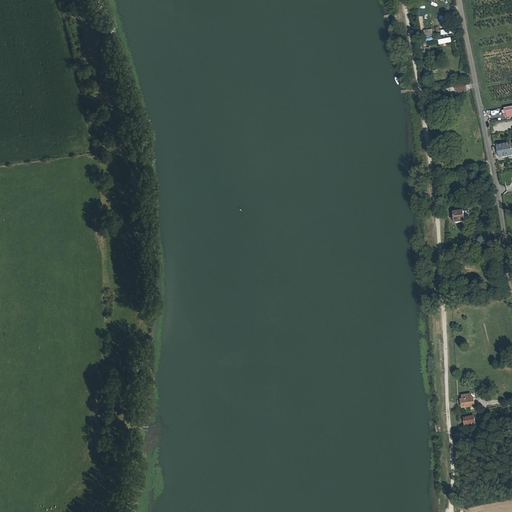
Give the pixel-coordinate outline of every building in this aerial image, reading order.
[(469,86),(459,88),(460,94),(470,92),(469,86)] [(511,145),(503,147),(504,157),(511,155),(511,145)] [(468,210),(458,212),(460,222),(469,220),(468,210)] [(468,337),(469,342),(473,345),(477,341),(477,336),(479,336),(479,332),(477,332),(477,328),(473,325),(473,322),(469,324),(469,326),(468,328),(468,333),(467,333),(467,338),(468,337)] [(470,396),(462,398),(463,402),(463,410),(474,408),(473,399),(470,400),(470,396)] [(475,418),(466,419),(467,427),(476,425),(475,418)]
